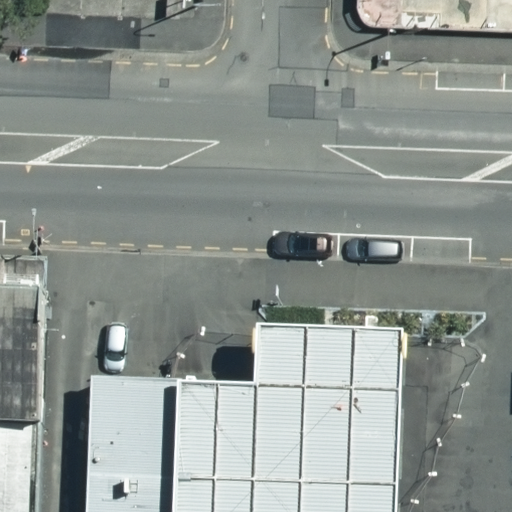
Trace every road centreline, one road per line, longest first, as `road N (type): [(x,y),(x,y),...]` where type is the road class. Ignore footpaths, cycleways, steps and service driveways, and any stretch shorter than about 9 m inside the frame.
road 1 (secondary): [(0,150),(270,160)]
road 2 (secondary): [(270,160),(511,168)]
road 3 (unclassified): [(270,160),(279,0)]
